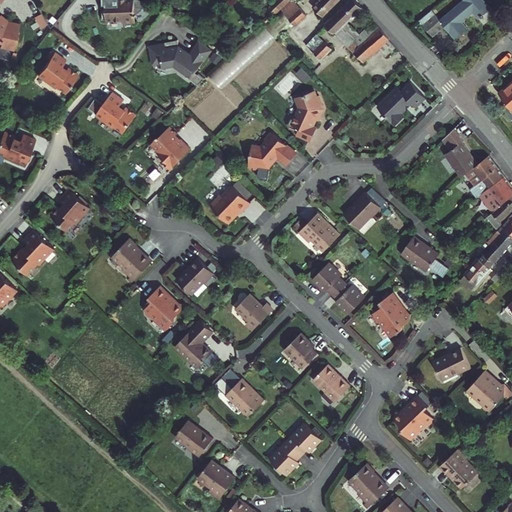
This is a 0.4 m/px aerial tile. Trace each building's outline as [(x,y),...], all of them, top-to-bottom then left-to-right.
[(0,0),(0,35),(1,36),(4,36),(3,41),(17,44),(23,17),(11,14),(3,8),(1,11),(0,10),(0,0)] [(108,0),(113,18),(126,15),(125,12),(128,11),(130,17),(131,17),(143,14),(141,5),(144,0),(108,0)] [(278,6),(280,8),(288,0),(275,0),(274,1),(278,6)] [(291,0),(288,0),(280,8),(288,17),(298,7),(291,0)] [(318,0),(309,10),(318,18),(335,0),(318,0)] [(364,58),(380,44),(386,51),(395,42),(374,18),(360,30),(349,18),(363,4),(359,0),(349,0),(328,21),(364,58)] [(450,0),(434,14),(430,10),(418,19),(428,30),(440,20),(450,32),(461,23),(456,18),(467,8),(472,14),(484,3),(480,0),(450,0)] [(265,18),(267,20),(276,12),(280,8),(278,6),(265,18)] [(51,17),(45,7),(38,11),(45,21),(51,17)] [(305,13),(298,7),(288,17),(295,23),(305,13)] [(268,24),(277,35),(290,24),(282,13),(268,24)] [(223,88),(276,39),(264,27),(212,76),(223,88)] [(318,30),(308,41),(323,55),(333,44),(318,30)] [(161,35),(161,53),(171,53),(171,58),(183,58),(188,62),(187,63),(194,68),(195,66),(200,70),(204,64),(220,43),(207,34),(198,47),(190,40),(190,35),(161,35)] [(83,69),(72,61),(71,63),(66,59),(71,53),(59,44),(43,66),(61,79),(63,77),(72,84),(83,69)] [(200,70),(199,71),(206,76),(213,70),(204,64),(200,70)] [(380,101),(398,120),(408,111),(405,107),(415,98),(418,102),(429,92),(414,77),(404,86),(400,82),(380,101)] [(511,81),(500,91),(511,102),(505,107),(511,113),(511,81)] [(142,108),(132,101),(130,104),(125,101),(130,94),(119,86),(108,100),(100,94),(93,103),(102,109),(119,121),(120,120),(129,126),(142,108)] [(316,125),(322,113),(321,108),(324,108),(323,100),(321,100),(317,100),(317,94),(301,95),(302,106),(299,115),(298,114),(295,115),(292,123),(293,126),(301,129),(299,134),(313,140),(320,127),(316,125)] [(161,147),(160,149),(166,155),(167,159),(171,163),(175,163),(192,145),(182,135),(181,136),(176,132),(178,130),(171,123),(162,132),(161,132),(153,139),(161,147)] [(25,134),(20,131),(21,129),(9,124),(0,143),(11,148),(10,150),(30,159),(42,133),(29,126),(25,134)] [(463,137),(455,127),(444,137),(451,146),(446,150),(462,171),(470,166),(475,162),(478,160),(462,138),(463,137)] [(271,139),(266,146),(257,145),(252,167),(264,169),(265,164),(272,165),(281,155),(291,163),(301,152),(275,130),(269,137),(271,139)] [(505,171),(490,151),(478,160),(475,162),(470,166),(485,186),(496,178),(505,171)] [(485,186),(492,195),(503,187),(511,180),(505,171),(496,178),(485,186)] [(242,179),(236,185),(250,199),(256,193),(242,179)] [(511,180),(503,187),(508,194),(509,196),(511,194),(511,180)] [(70,197),(66,201),(64,199),(55,208),(69,221),(77,212),(79,214),(93,199),(74,181),(64,192),(70,197)] [(244,213),(254,203),(250,199),(236,185),(225,196),(224,194),(214,205),(232,222),(240,214),(239,213),(242,211),(244,213)] [(485,186),(481,190),(488,198),(492,195),(485,186)] [(373,213),(375,214),(385,204),(368,187),(358,197),(360,199),(347,211),(361,225),(373,213)] [(492,195),(488,198),(495,207),(508,194),(503,187),(492,195)] [(511,206),(511,194),(509,196),(508,194),(495,207),(493,208),(501,217),(511,206)] [(312,237),(314,234),(326,246),(342,230),(334,223),(332,225),(328,220),(330,218),(320,209),(302,228),(312,237)] [(379,218),(375,214),(373,213),(361,225),(367,230),(379,218)] [(503,225),(511,233),(511,215),(503,225)] [(32,238),(28,243),(26,241),(14,254),(30,269),(43,256),(44,257),(59,242),(37,222),(27,233),(32,238)] [(493,242),(502,250),(511,238),(511,233),(503,225),(495,233),(498,236),(493,242)] [(403,250),(414,258),(416,256),(428,265),(440,249),(427,239),(428,239),(417,231),(403,250)] [(133,271),(137,275),(155,255),(144,245),(142,246),(137,242),(140,239),(133,232),(116,251),(127,262),(126,264),(133,271)] [(502,250),(493,242),(487,249),(485,248),(480,254),(491,264),(502,250)] [(491,264),(480,254),(461,277),(472,286),(491,264)] [(210,281),(212,283),(221,272),(205,257),(196,267),(184,280),(198,293),(210,281)] [(316,275),(324,282),(324,281),(329,286),(330,285),(335,290),(348,277),(343,272),(344,270),(332,258),(316,275)] [(434,268),(446,274),(451,266),(439,259),(434,268)] [(497,270),(501,274),(508,265),(504,262),(497,270)] [(0,304),(7,297),(8,298),(21,284),(1,265),(0,265),(0,304)] [(353,282),(348,277),(335,290),(341,296),(340,297),(345,301),(344,302),(351,309),(367,292),(355,280),(353,282)] [(145,305),(147,307),(147,309),(149,311),(151,313),(154,313),(167,326),(177,315),(178,311),(183,306),(184,299),(176,299),(171,294),(173,292),(161,281),(149,294),(152,297),(145,305)] [(385,300),(376,306),(377,308),(376,311),(379,314),(381,314),(393,331),(405,323),(406,319),(413,314),(413,308),(406,307),(404,302),(404,300),(396,288),(383,297),(385,300)] [(238,303),(251,316),(248,319),(255,326),(275,305),(268,298),(265,302),(251,289),(238,303)] [(215,347),(207,340),(205,342),(203,339),(215,326),(202,314),(177,341),(200,363),(215,347)] [(316,343),(310,338),(311,337),(302,328),(286,345),(305,364),(320,349),(315,344),(316,343)] [(464,342),(451,349),(451,350),(437,357),(445,374),(460,367),(461,369),(474,363),(464,342)] [(330,361),(316,375),(328,386),(327,388),(337,398),(354,382),(343,371),(342,372),(330,361)] [(469,385),(483,400),(483,403),(486,407),(489,406),(491,409),(508,393),(508,381),(499,381),(494,375),(496,374),(489,366),(469,385)] [(259,388),(257,389),(252,384),(254,383),(244,373),(227,391),(236,401),(238,399),(243,404),(243,408),(246,410),(248,410),(251,412),(266,395),(259,388)] [(434,412),(427,405),(431,402),(420,390),(409,401),(411,402),(404,409),(397,409),(397,413),(401,418),(401,423),(412,434),(427,420),(430,420),(433,416),(433,414),(434,412)] [(216,434),(205,426),(204,428),(190,417),(178,433),(192,444),(191,445),(202,453),(216,434)] [(290,438),(304,452),(309,447),(310,449),(315,444),(316,445),(324,437),(308,420),(290,438)] [(304,452),(290,438),(272,455),(289,472),(296,466),(295,465),(300,459),(298,457),(304,452)] [(444,461),(454,472),(456,470),(460,475),(458,476),(465,484),(482,469),(471,456),(472,454),(463,444),(444,461)] [(199,474),(212,485),(210,487),(220,495),(236,475),(226,467),(224,469),(219,465),(221,463),(212,456),(199,474)] [(392,484),(381,473),(379,475),(374,469),(376,468),(378,466),(371,458),(352,477),(363,489),(361,491),(368,499),(372,503),(392,484)] [(422,511),(418,507),(416,509),(413,511),(409,507),(411,505),(401,493),(381,511),(380,511),(422,511)] [(254,506),(240,496),(228,511),(264,511),(255,505),(254,506)] [(49,511),(32,497),(27,503),(37,511),(49,511)] [(511,511),(511,500),(500,511),(511,511)]
